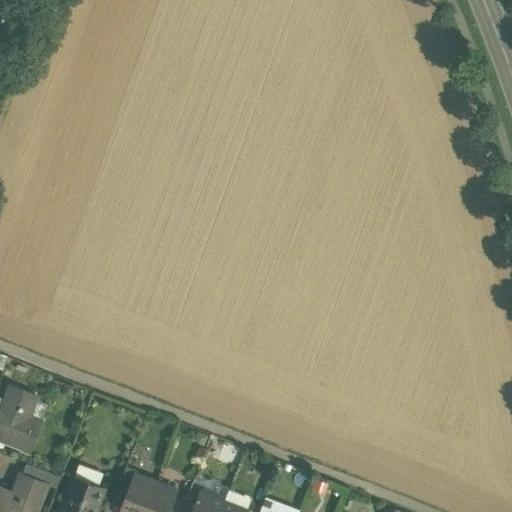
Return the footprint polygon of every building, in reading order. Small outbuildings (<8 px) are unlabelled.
[(34,394),(8,384),(0,405),(0,435),(31,448),(41,423),(25,416),(34,394)] [(62,476),(28,463),(23,475),(47,484),(57,488),(62,476)] [(138,470),(126,465),(117,488),(128,492),(136,472),(137,472),(138,470)] [(137,472),(136,472),(128,492),(120,511),(144,511),(157,480),(137,472)] [(23,475),(15,494),(1,488),(0,490),(0,511),(35,511),(47,484),(23,475)] [(95,511),(105,487),(75,475),(60,511),(95,511)] [(157,480),(144,511),(167,511),(173,498),(177,488),(157,480)] [(219,511),(224,500),(201,491),(195,506),(193,511),(219,511)] [(180,511),(184,502),(173,498),(167,511),(180,511)] [(246,511),(248,509),(224,500),(219,511),(246,511)] [(184,502),(180,511),(193,511),(195,506),(184,502)]
